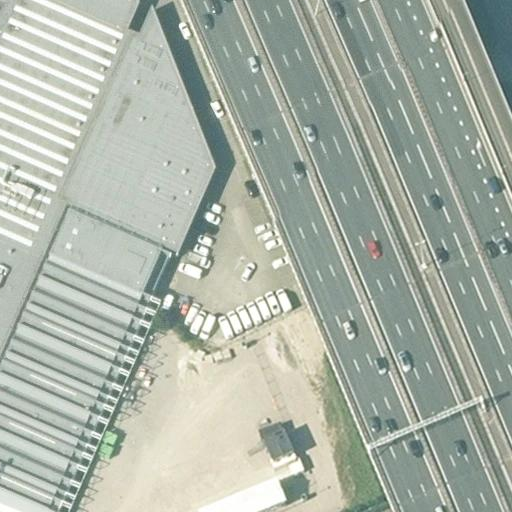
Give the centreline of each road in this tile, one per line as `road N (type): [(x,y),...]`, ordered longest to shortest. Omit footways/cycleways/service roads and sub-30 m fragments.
road 1 (motorway): [(259,0),(475,511)]
road 2 (motorway): [(204,0),(420,511)]
road 3 (motorway): [(511,423),(332,0)]
road 4 (motorway): [(511,296),(386,0)]
